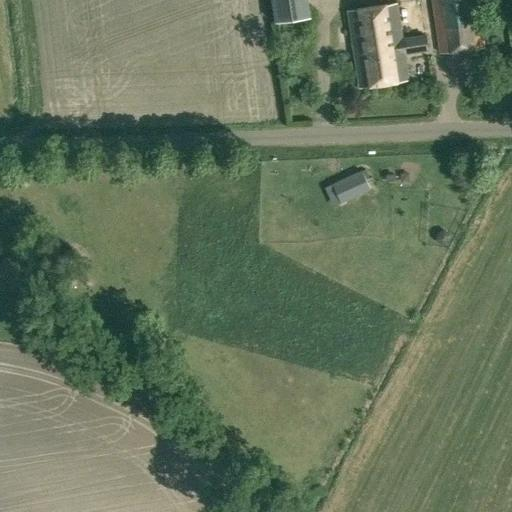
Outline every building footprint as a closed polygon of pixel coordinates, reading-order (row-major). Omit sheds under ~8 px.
[(270,0),(274,23),(309,17),(305,0),(270,0)] [(433,0),(441,53),(485,47),(479,11),(484,10),(482,0),(433,0)] [(348,10),(360,86),(408,79),(405,53),(428,50),(426,35),(402,38),(397,2),(348,10)] [(329,183),(338,202),(367,189),(359,170),(329,183)] [(437,241),(441,244),(446,243),(449,239),(449,234),(445,231),(439,231),(436,235),(437,241)] [(16,244),(0,250),(0,272),(3,279),(27,269),(16,244)]
